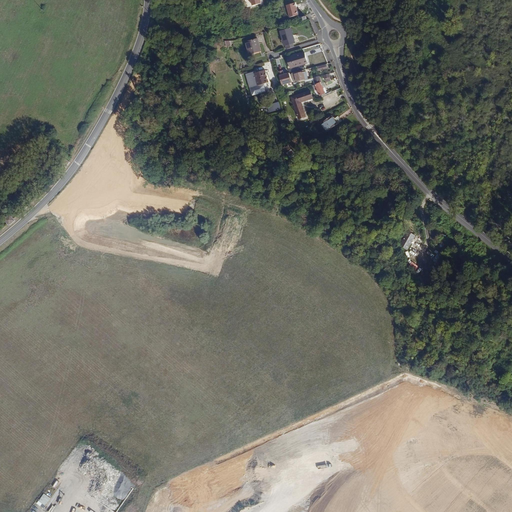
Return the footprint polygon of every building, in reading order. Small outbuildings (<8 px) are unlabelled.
[(296,3),(286,5),(289,18),(299,15),(296,3)] [(294,47),(293,42),(294,42),(290,27),(280,31),(285,49),(294,47)] [(259,51),(257,44),(259,43),(258,38),(245,41),(248,53),(259,51)] [(308,63),(304,52),(287,57),(290,68),(308,63)] [(326,64),(317,67),(319,72),(328,70),(326,64)] [(271,82),(268,70),(256,73),(259,85),(271,82)] [(290,74),(289,73),(284,74),(283,70),(278,72),(279,76),(281,81),(282,85),(292,82),(291,78),(290,74)] [(303,79),(302,75),(304,74),(303,71),(294,74),(296,79),(296,81),(303,79)] [(322,83),(319,77),(314,79),(316,85),(318,90),(317,90),(320,96),(325,93),(321,83),(322,83)] [(298,119),(306,117),(301,102),(312,98),(310,91),(291,97),(298,119)] [(327,132),(337,124),(334,119),(332,117),(321,125),(327,132)] [(64,158),(60,164),(65,167),(69,162),(64,158)] [(10,214),(3,220),(8,225),(14,220),(10,214)]
